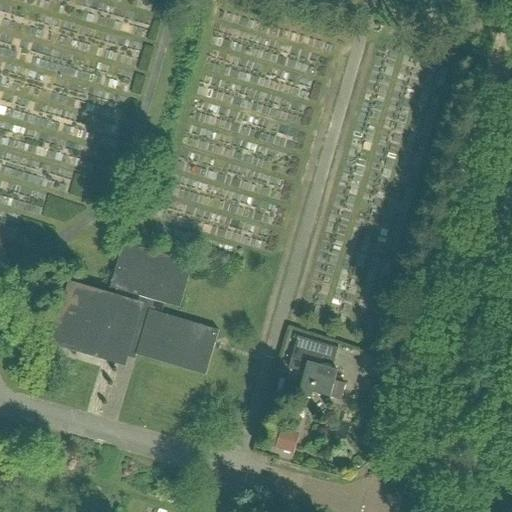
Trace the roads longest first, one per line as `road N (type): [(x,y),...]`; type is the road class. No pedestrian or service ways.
road 1 (residential): [(511,48),(372,511)]
road 2 (secondary): [(410,511),(511,170)]
